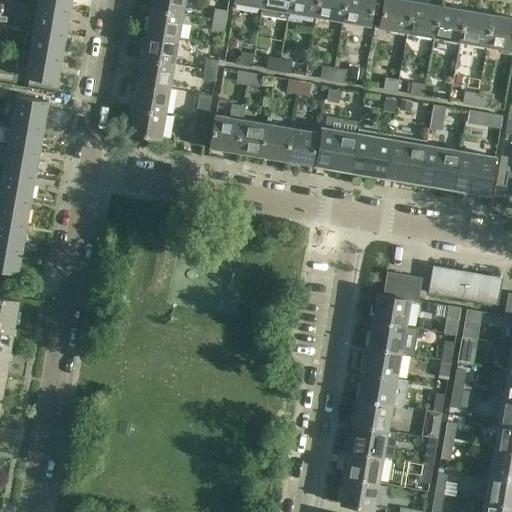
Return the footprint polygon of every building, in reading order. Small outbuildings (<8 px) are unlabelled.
[(38,0),(38,3),(69,8),(70,0),(38,0)] [(151,0),(150,8),(181,14),(183,0),(151,0)] [(262,0),(261,7),(259,16),(287,20),(288,12),(290,0),(262,0)] [(317,0),(290,0),(288,12),(314,17),(317,0)] [(344,0),(317,0),(314,17),(341,21),(344,0)] [(344,0),(341,21),(369,26),(373,0),(344,0)] [(406,32),(411,1),(407,0),(383,0),(379,28),(406,32)] [(406,32),(432,37),(438,5),(411,1),(406,32)] [(38,3),(34,28),(65,33),(69,8),(38,3)] [(432,37),(459,42),(464,10),(438,5),(432,37)] [(150,8),(146,33),(177,39),(181,14),(150,8)] [(212,19),(224,21),(226,11),(214,9),(212,19)] [(459,42),(485,46),(491,15),(464,10),(459,42)] [(511,18),(491,15),(485,46),(511,50),(511,18)] [(224,21),(212,19),(210,29),(222,32),(224,21)] [(61,57),(65,33),(34,28),(29,52),(61,57)] [(146,33),(141,58),(173,64),(177,39),(146,33)] [(61,57),(29,52),(25,77),(56,83),(61,57)] [(239,64),(250,66),(252,54),(241,52),(239,64)] [(278,71),(280,59),(268,57),(266,69),(278,71)] [(169,88),(173,64),(141,58),(137,83),(169,88)] [(203,69),(216,71),(217,61),(205,59),(203,69)] [(280,59),(278,71),(289,73),(291,61),(280,59)] [(331,80),(333,68),(319,66),(317,78),(331,80)] [(333,68),(331,80),(343,83),(345,71),(333,68)] [(216,71),(203,69),(202,79),(214,82),(216,71)] [(247,83),(248,73),(238,71),(236,81),(247,83)] [(248,73),(247,83),(257,85),(259,75),(248,73)] [(395,92),(397,81),(384,79),(382,90),(395,92)] [(297,92),(299,82),(287,80),(286,90),(297,92)] [(299,82),(297,92),(307,94),(309,84),(299,82)] [(164,113),(169,88),(137,83),(133,108),(164,113)] [(422,96),(424,86),(411,83),(409,94),(422,96)] [(424,86),(422,96),(443,100),(445,94),(436,92),(436,88),(424,86)] [(328,91),(326,103),(338,105),(340,93),(328,91)] [(475,106),(477,95),(464,93),(462,103),(475,106)] [(11,120),(42,126),(47,101),(15,95),(11,120)] [(194,118),(207,120),(209,110),(211,97),(199,95),(194,118)] [(477,95),(475,106),(488,108),(490,97),(477,95)] [(386,100),(384,112),(396,114),(398,101),(386,100)] [(400,103),(399,112),(409,114),(411,104),(400,103)] [(235,151),(241,119),(243,106),(230,104),(228,117),(215,115),(209,147),(235,151)] [(164,113),(133,108),(128,133),(160,139),(164,113)] [(435,108),(433,118),(445,120),(447,110),(435,108)] [(207,120),(194,118),(190,144),(202,146),(207,120)] [(266,123),(241,119),(235,151),(260,155),(266,123)] [(38,150),(42,126),(11,120),(7,144),(38,150)] [(291,128),(266,123),(260,155),(285,160),(291,128)] [(350,171),(356,133),(321,127),(315,165),(350,171)] [(291,128),(285,160),(311,164),(316,132),(291,128)] [(350,171),(384,177),(391,134),(357,129),(356,133),(350,171)] [(384,177),(419,183),(425,145),(426,140),(391,134),(384,177)] [(34,175),(38,150),(7,144),(3,169),(34,175)] [(459,151),(425,145),(419,183),(453,189),(459,151)] [(494,157),(459,151),(453,189),(488,195),(494,157)] [(498,170),(508,171),(510,158),(500,156),(498,170)] [(0,193),(29,199),(34,175),(3,169),(0,183),(0,193)] [(508,171),(498,170),(495,184),(505,186),(508,171)] [(0,193),(0,218),(25,223),(29,199),(0,193)] [(0,244),(21,248),(25,223),(0,218),(0,244)] [(0,270),(16,273),(21,248),(0,244),(0,270)] [(500,280),(471,275),(431,268),(427,293),(496,305),(500,280)] [(398,273),(386,271),(382,295),(393,297),(398,273)] [(409,275),(398,273),(393,297),(405,299),(409,275)] [(375,294),(371,321),(405,327),(410,300),(417,301),(421,277),(409,275),(405,299),(393,297),(382,295),(375,294)] [(511,318),(511,293),(507,292),(503,317),(511,318)] [(0,296),(0,322),(13,324),(18,300),(0,296)] [(445,334),(454,336),(458,318),(449,316),(445,334)] [(461,337),(471,339),(474,321),(464,319),(461,337)] [(371,321),(366,347),(401,353),(405,327),(371,321)] [(0,322),(0,347),(9,349),(13,324),(0,322)] [(471,339),(461,337),(457,355),(468,357),(471,339)] [(441,360),(450,361),(453,344),(444,342),(441,360)] [(0,347),(0,372),(5,374),(9,349),(0,347)] [(366,347),(362,373),(396,379),(401,353),(366,347)] [(450,361),(441,360),(438,378),(447,380),(450,361)] [(452,389),(463,390),(466,371),(456,369),(452,389)] [(511,398),(511,372),(507,371),(502,397),(511,398)] [(362,373),(357,399),(392,405),(396,379),(362,373)] [(463,390),(452,389),(449,407),(459,408),(463,390)] [(432,412),(441,414),(445,395),(435,394),(432,412)] [(511,425),(511,398),(502,397),(497,423),(511,425)] [(357,399),(353,425),(387,430),(392,405),(357,399)] [(441,414),(432,412),(425,411),(421,436),(437,439),(441,414)] [(443,440),(453,442),(457,424),(446,422),(443,440)] [(511,452),(511,425),(497,423),(493,449),(511,452)] [(353,425),(348,451),(383,457),(387,430),(353,425)] [(453,442),(443,440),(440,458),(450,460),(453,442)] [(423,464),(432,465),(436,447),(426,445),(423,464)] [(511,479),(511,452),(493,449),(488,475),(511,479)] [(378,482),(383,457),(348,451),(344,477),(378,482)] [(432,465),(423,464),(420,478),(419,482),(418,482),(417,490),(428,492),(430,480),(432,465)] [(444,494),(448,476),(437,474),(434,492),(444,494)] [(511,505),(511,479),(488,475),(484,501),(511,505)] [(378,482),(344,477),(339,504),(374,509),(378,482)] [(430,511),(440,511),(444,494),(434,492),(430,511)] [(511,511),(511,505),(484,501),(481,511),(511,511)]
